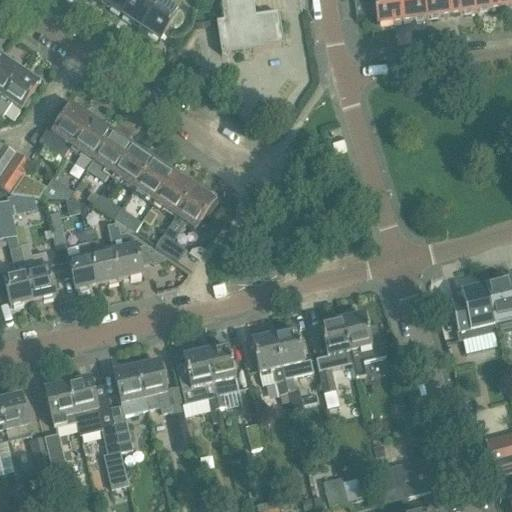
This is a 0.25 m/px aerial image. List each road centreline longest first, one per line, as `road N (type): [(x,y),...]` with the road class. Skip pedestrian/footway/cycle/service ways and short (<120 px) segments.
road 1 (residential): [(0,357),(397,264)]
road 2 (residential): [(262,173),(5,0)]
road 3 (residential): [(465,511),(397,264)]
road 4 (residential): [(397,264),(341,77)]
road 5 (residential): [(341,77),(511,53)]
